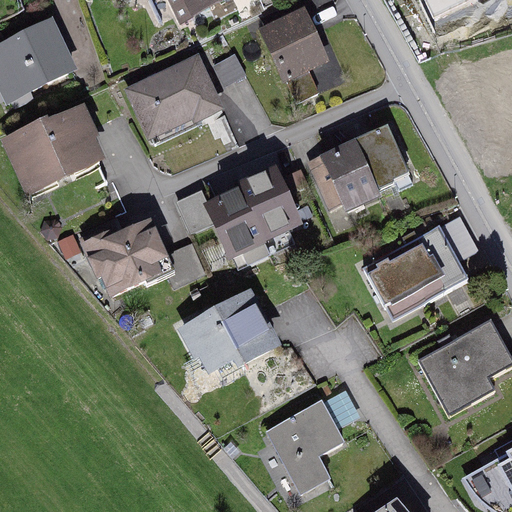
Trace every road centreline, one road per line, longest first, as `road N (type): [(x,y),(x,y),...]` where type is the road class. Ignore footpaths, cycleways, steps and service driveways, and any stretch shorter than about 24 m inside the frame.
road 1 (residential): [(511,261),(367,0)]
road 2 (residential): [(448,511),(369,417),(315,334)]
